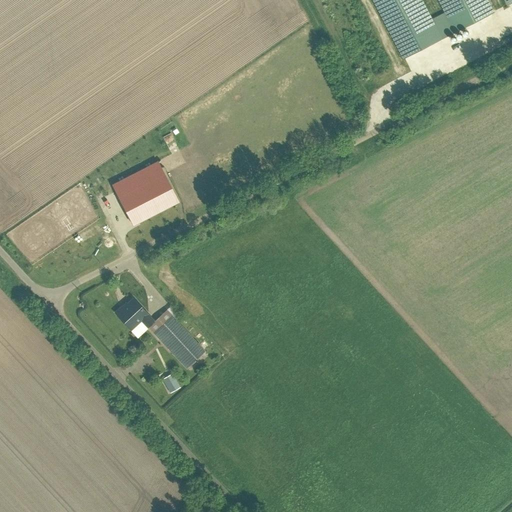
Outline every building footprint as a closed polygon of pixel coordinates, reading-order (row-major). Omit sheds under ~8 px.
[(372,0),(402,58),(496,10),(490,0),(437,0),(444,13),(432,19),(422,0),(372,0)] [(119,196),(134,225),(180,201),(166,172),(119,196)] [(131,312),(139,320),(147,312),(123,288),(105,307),(121,323),(131,312)] [(146,329),(178,362),(197,344),(194,341),(201,335),(186,320),(182,324),(167,309),(146,329)] [(172,372),(161,378),(169,393),(180,387),(172,372)]
